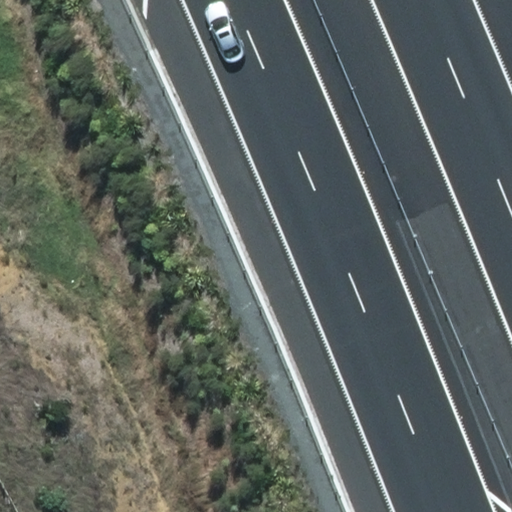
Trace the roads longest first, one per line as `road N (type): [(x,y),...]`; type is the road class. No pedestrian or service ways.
road 1 (motorway): [(438,511),(236,0)]
road 2 (motorway): [(430,0),(511,208)]
